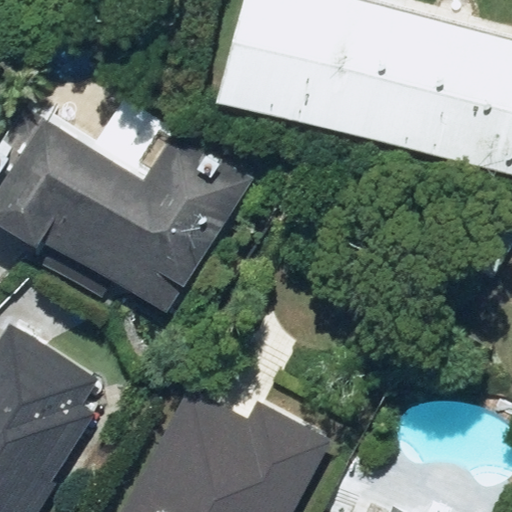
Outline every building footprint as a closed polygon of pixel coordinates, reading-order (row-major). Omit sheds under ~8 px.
[(511,160),(511,27),(408,0),(238,0),(215,83),(511,160)] [(0,206),(166,307),(256,167),(175,118),(148,160),(47,99),(0,170),(0,206)] [(39,511),(98,404),(85,397),(97,374),(5,323),(0,332),(0,511),(39,511)] [(291,511),(332,438),(257,397),(248,413),(191,382),(120,511),(291,511)] [(405,511),(350,488),(340,511),(405,511)]
